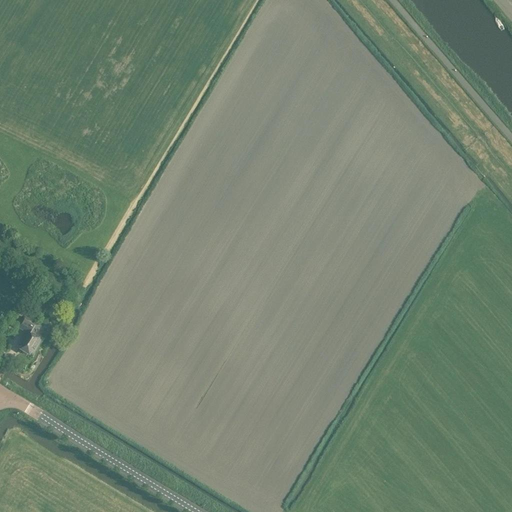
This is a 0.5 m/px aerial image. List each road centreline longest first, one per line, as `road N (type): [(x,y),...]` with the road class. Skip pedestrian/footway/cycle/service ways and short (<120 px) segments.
road 1 (tertiary): [(197,511),(1,391)]
road 2 (unclassified): [(511,138),(392,0)]
